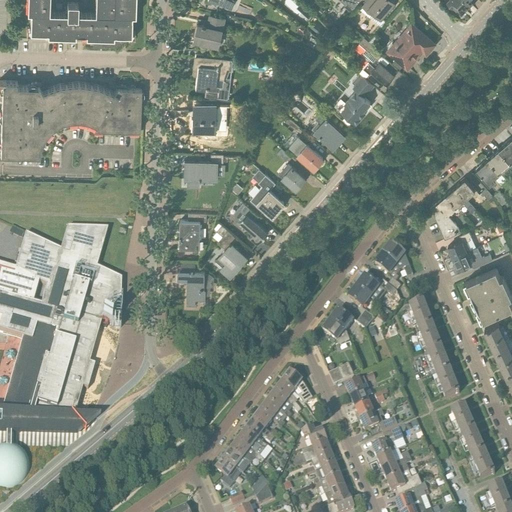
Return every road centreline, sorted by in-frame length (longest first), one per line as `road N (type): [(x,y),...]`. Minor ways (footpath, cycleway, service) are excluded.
road 1 (secondary): [(168,379),(467,44)]
road 2 (residential): [(168,379),(149,343),(157,62)]
road 3 (residential): [(511,443),(403,200)]
road 4 (secondary): [(13,511),(168,379)]
road 5 (residential): [(376,511),(294,335)]
road 6 (residential): [(294,335),(403,200)]
road 7 (residential): [(190,470),(294,335)]
road 8 (residential): [(157,62),(0,58)]
road 9 (residential): [(403,200),(511,110)]
